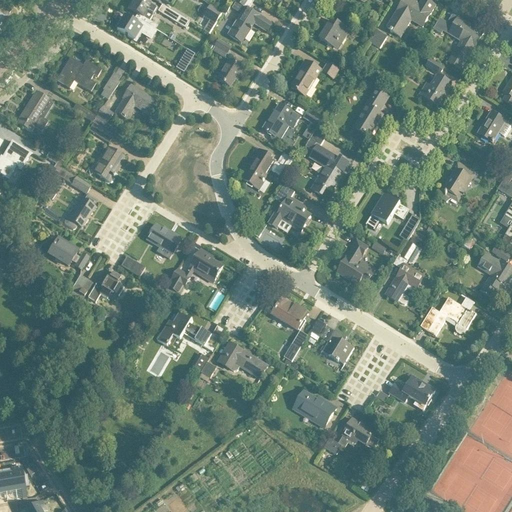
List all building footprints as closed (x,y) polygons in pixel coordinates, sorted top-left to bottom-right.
[(135,19),(138,21),(154,31),(155,31),(157,27),(150,22),(157,10),(140,0),(137,0),(135,3),(132,1),(127,9),(137,15),(135,19)] [(234,0),(233,2),(244,9),(249,0),(234,0)] [(413,1),(410,0),(405,0),(398,12),(388,28),(391,31),(390,33),(392,34),(392,33),(400,38),(411,20),(423,28),(431,15),(435,7),(423,0),(419,7),(416,5),(414,6),(411,4),(413,1)] [(0,28),(10,12),(0,5),(0,28)] [(161,6),(157,13),(185,30),(189,23),(161,6)] [(209,6),(202,17),(215,25),(222,14),(209,6)] [(267,33),(272,25),(245,9),(228,36),(241,45),(249,31),(250,31),(251,30),(248,28),(251,23),(267,33)] [(156,31),(155,31),(154,31),(138,21),(136,25),(125,18),(117,31),(135,42),(141,33),(147,37),(151,39),(156,31)] [(453,28),(440,20),(434,31),(441,35),(444,31),(450,34),(450,33),(462,40),(448,63),(461,71),(474,49),(475,49),(484,34),(459,19),(453,28)] [(350,31),(338,24),(335,30),(329,26),(320,41),(337,51),(350,31)] [(376,35),(370,44),(380,50),(388,38),(374,30),(373,33),(376,35)] [(218,41),(211,52),(224,60),(231,48),(218,41)] [(189,62),(181,57),(174,69),(182,74),(189,62)] [(97,79),(101,72),(86,62),(83,67),(70,59),(56,82),(70,90),(72,86),(89,96),(96,85),(90,82),(93,76),(97,79)] [(427,68),(440,76),(444,69),(431,61),(427,68)] [(238,79),(243,70),(229,62),(217,81),(229,89),(236,77),(238,79)] [(304,70),(292,89),(305,97),(321,72),(306,63),(302,69),(304,70)] [(328,65),(321,75),(333,82),(340,72),(328,65)] [(357,70),(355,77),(362,79),(364,73),(357,70)] [(448,86),(450,84),(438,77),(431,88),(426,87),(422,94),(425,99),(438,108),(446,95),(445,95),(450,88),(448,86)] [(111,78),(103,91),(111,96),(120,83),(111,78)] [(511,80),(504,94),(507,96),(503,102),(511,107),(511,80)] [(134,107),(148,116),(156,104),(142,95),(141,96),(138,94),(139,92),(131,87),(122,100),(124,101),(115,114),(125,120),(127,118),(134,107)] [(369,138),(369,139),(383,117),(378,115),(388,99),(376,91),(366,108),(368,109),(355,130),(356,131),(351,138),(364,146),(369,138)] [(49,101),(36,93),(26,110),(28,111),(26,114),(24,113),(17,125),(31,133),(33,130),(40,134),(47,124),(38,118),(49,101)] [(92,124),(93,124),(96,118),(76,106),(72,112),(92,124)] [(299,119),(280,107),(272,119),(271,118),(268,124),(265,124),(263,128),(264,130),(263,131),(267,133),(267,134),(268,135),(269,134),(272,136),(271,138),(272,141),(278,144),(280,144),(286,134),(282,131),(286,125),(293,129),(299,119)] [(96,118),(93,124),(113,137),(116,132),(106,126),(113,115),(103,109),(96,118)] [(308,112),(303,120),(314,127),(308,135),(312,137),(322,121),(308,112)] [(506,123),(492,114),(478,135),(493,144),(499,134),(505,138),(511,128),(508,127),(509,125),(506,123)] [(107,145),(113,137),(93,124),(88,132),(107,145)] [(316,145),(319,146),(321,148),(326,138),(316,132),(310,141),(316,145)] [(312,152),(316,145),(310,141),(306,149),(312,152)] [(1,158),(0,158),(0,174),(9,180),(16,168),(21,171),(31,154),(12,143),(5,154),(6,155),(4,159),(1,158)] [(312,191),(321,196),(325,190),(326,191),(326,190),(332,194),(341,179),(339,178),(342,174),(346,176),(352,166),(340,159),(339,161),(317,148),(311,158),(328,168),(312,191)] [(116,170),(124,159),(108,149),(100,161),(103,163),(95,175),(110,184),(118,171),(116,170)] [(252,168),(244,181),(259,191),(265,182),(264,182),(264,181),(270,171),(275,163),(271,160),(271,159),(262,153),(258,160),(259,161),(254,169),(252,168)] [(45,160),(55,166),(59,161),(48,154),(45,160)] [(275,163),(270,171),(284,180),(289,172),(290,173),(296,163),(283,155),(277,164),(275,163)] [(64,165),(59,161),(55,166),(52,171),(57,174),(62,168),(64,165)] [(442,201),(454,208),(475,174),(460,165),(442,193),(446,195),(442,201)] [(62,168),(57,174),(56,176),(86,196),(92,187),(62,168)] [(494,176),(488,180),(491,186),(497,182),(494,176)] [(511,199),(511,185),(504,180),(497,191),(511,200),(511,199)] [(48,187),(42,196),(51,202),(57,193),(48,187)] [(280,207),(269,225),(277,230),(283,220),(293,226),(292,227),(302,233),(311,218),(305,214),(303,212),(304,209),(291,200),(295,193),(285,187),(275,201),(284,206),(282,209),(280,207)] [(375,232),(380,223),(388,227),(394,216),(404,222),(410,212),(400,206),(401,206),(385,196),(372,217),(366,226),(367,227),(368,225),(368,226),(374,230),(374,231),(375,232)] [(81,229),(94,208),(92,207),(95,203),(86,197),(83,201),(82,201),(70,221),(68,220),(66,221),(64,224),(64,226),(73,231),(75,231),(78,226),(81,229)] [(511,242),(511,243),(511,203),(503,217),(511,223),(511,224),(504,237),(511,241),(511,242)] [(410,221),(407,225),(408,228),(414,232),(417,226),(410,221)] [(157,227),(148,241),(161,249),(158,253),(170,261),(180,245),(183,240),(174,235),(173,237),(157,227)] [(78,252),(57,240),(49,255),(69,267),(73,261),(78,264),(76,267),(81,270),(88,259),(83,256),(80,260),(75,257),(78,252)] [(368,284),(372,276),(356,265),(367,248),(357,241),(351,251),(353,252),(347,260),(339,272),(352,280),(351,282),(358,287),(362,280),(368,284)] [(409,243),(400,257),(409,263),(418,248),(409,243)] [(496,248),(493,254),(508,263),(511,258),(496,248)] [(207,277),(206,280),(214,285),(224,268),(206,258),(208,255),(201,251),(192,267),(197,270),(207,277)] [(0,253),(0,269),(3,272),(10,260),(0,253)] [(496,291),(500,294),(503,289),(502,289),(511,273),(511,270),(505,266),(500,263),(500,264),(486,256),(478,269),(482,271),(491,277),(486,285),(488,286),(484,292),(492,297),(496,291)] [(135,263),(129,272),(139,278),(145,269),(135,263)] [(410,286),(417,290),(424,279),(405,267),(398,279),(399,280),(393,289),(392,288),(387,297),(398,304),(399,303),(403,306),(404,306),(405,306),(406,306),(407,306),(407,305),(408,305),(409,304),(409,303),(409,302),(409,301),(409,300),(408,299),(403,296),(410,286)] [(191,279),(187,276),(178,271),(168,288),(177,293),(181,286),(185,289),(191,279)] [(119,297),(123,290),(118,287),(119,285),(117,284),(120,278),(112,274),(109,279),(108,278),(106,280),(101,276),(87,300),(95,304),(100,296),(107,300),(110,295),(112,296),(113,294),(119,297)] [(69,295),(74,299),(87,280),(81,276),(69,295)] [(80,303),(84,297),(93,284),(87,280),(74,299),(80,303)] [(273,316),(298,332),(308,315),(283,300),(273,316)] [(474,305),(475,305),(467,300),(461,308),(449,300),(440,314),(433,310),(421,328),(436,338),(446,322),(456,329),(457,326),(458,327),(456,329),(456,330),(456,331),(456,332),(456,333),(457,334),(458,335),(459,335),(460,336),(461,336),(462,336),(463,336),(464,335),(465,335),(466,332),(467,332),(477,316),(468,311),(473,304),(474,305)] [(205,348),(212,337),(203,331),(201,333),(190,327),(193,322),(179,314),(173,324),(170,322),(158,341),(168,348),(174,338),(180,341),(186,332),(198,339),(196,343),(205,348)] [(320,338),(327,326),(318,321),(311,333),(320,338)] [(292,364),(308,337),(300,332),(284,359),(289,362),(291,363),(292,364)] [(347,338),(335,332),(325,349),(331,352),(328,356),(344,366),(354,350),(344,343),(347,338)] [(260,380),(268,368),(251,358),(250,360),(241,354),(242,352),(230,345),(219,363),(231,371),(234,373),(238,371),(241,367),(260,380)] [(202,372),(207,364),(209,361),(199,354),(192,366),(202,372)] [(207,364),(202,372),(201,374),(210,379),(216,369),(207,364)] [(396,385),(390,395),(404,403),(408,397),(426,408),(435,392),(413,379),(406,391),(396,385)] [(323,405),(304,393),(297,405),(304,409),(302,412),(326,427),(337,410),(325,402),(323,405)] [(365,429),(353,421),(344,437),(357,445),(358,442),(366,446),(365,447),(374,452),(379,442),(372,438),(375,432),(366,427),(365,429)] [(342,447),(330,440),(324,449),(337,457),(342,447)] [(21,469),(11,471),(12,475),(15,494),(21,493),(22,501),(27,500),(25,489),(29,488),(27,477),(23,478),(21,469)] [(12,475),(3,477),(6,496),(15,494),(12,475)] [(414,493),(409,488),(401,498),(406,503),(414,493)] [(42,503),(25,511),(40,511),(39,509),(44,506),(42,503)]
